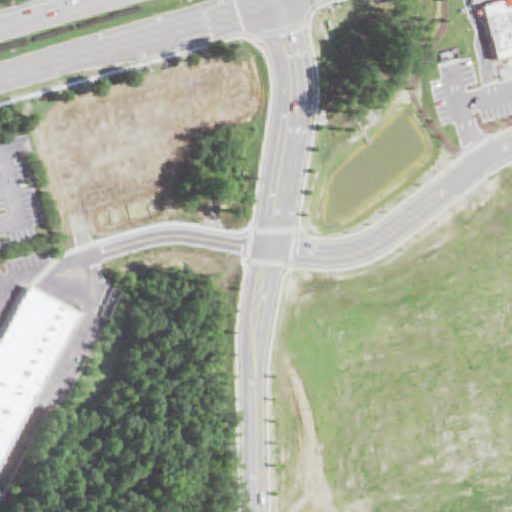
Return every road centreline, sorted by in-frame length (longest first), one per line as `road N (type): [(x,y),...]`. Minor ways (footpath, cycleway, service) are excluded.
road 1 (residential): [(256,511),(254,332),(293,94),(275,0)]
road 2 (residential): [(267,251),(362,251),(511,145)]
road 3 (primary): [(0,79),(171,29)]
road 4 (residential): [(485,511),(471,505),(339,511)]
road 5 (primary): [(119,0),(0,33)]
